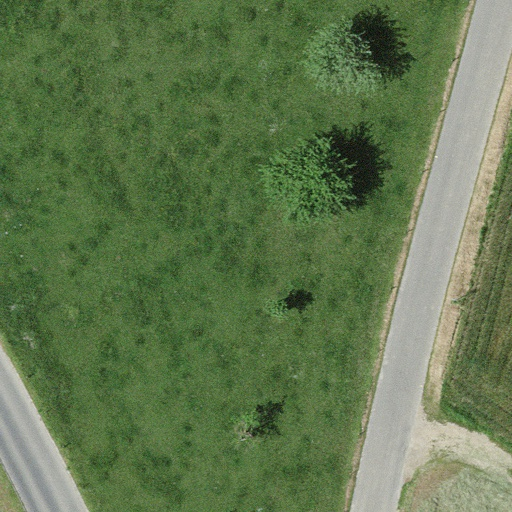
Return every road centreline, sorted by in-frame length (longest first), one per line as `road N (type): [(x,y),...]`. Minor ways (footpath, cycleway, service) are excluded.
road 1 (unclassified): [(377,511),(506,0)]
road 2 (track): [(394,422),(511,467)]
